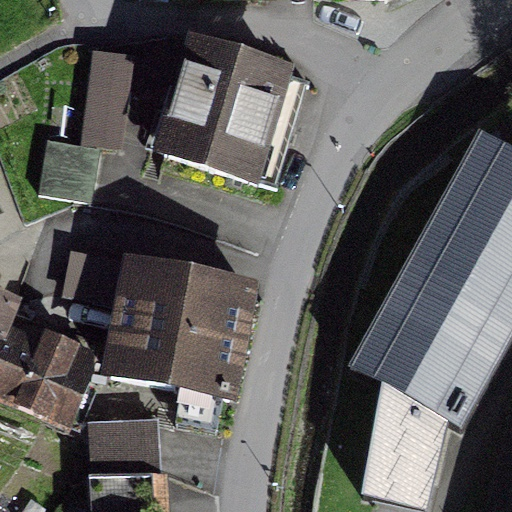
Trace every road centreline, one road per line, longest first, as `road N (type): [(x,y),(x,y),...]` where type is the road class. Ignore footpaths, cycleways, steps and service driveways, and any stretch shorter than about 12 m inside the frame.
road 1 (residential): [(386,87),(341,146),(289,278),(248,459),(245,511)]
road 2 (residential): [(83,0),(96,13),(283,33),(386,87)]
road 3 (residential): [(492,0),(386,87)]
